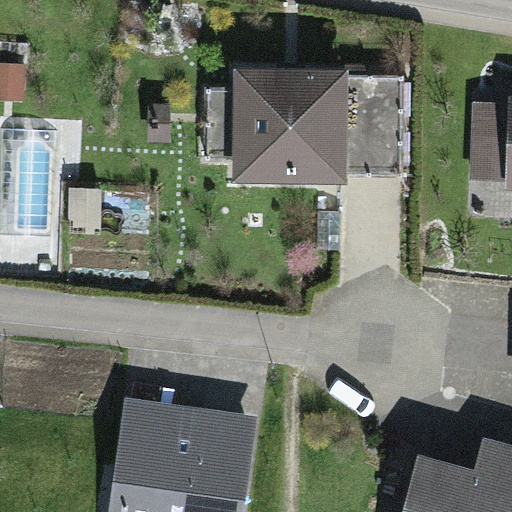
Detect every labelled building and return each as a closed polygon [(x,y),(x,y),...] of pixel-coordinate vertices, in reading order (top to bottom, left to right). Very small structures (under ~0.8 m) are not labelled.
[(25,62),(0,61),(0,102),(22,103),(25,62)] [(276,75),(236,72),(233,183),(349,187),(347,166),(401,170),(399,77),(276,75)] [(511,192),(511,97),(470,96),(470,191),(511,192)] [(259,420),(126,397),(104,511),(245,511),(251,483),(259,420)] [(443,460),(410,450),(396,511),(511,511),(511,446),(487,440),(473,469),(443,460)]
